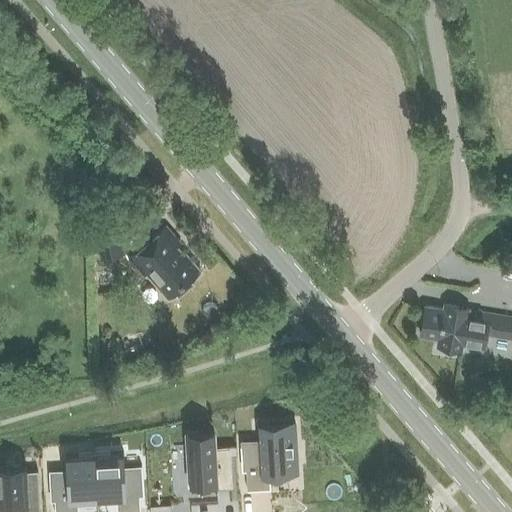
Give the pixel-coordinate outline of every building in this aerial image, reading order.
[(91,224),(100,258),(124,252),(116,218),(91,224)] [(166,226),(129,258),(144,275),(146,273),(169,299),(200,272),(184,252),(182,254),(176,248),(181,244),(166,226)] [(463,348),(464,344),(485,347),(487,333),(511,336),(511,316),(469,309),(470,308),(445,304),(444,308),(426,305),(421,335),(439,338),(438,344),(463,348)] [(258,439),(240,440),(240,446),(245,446),(247,488),(263,487),(263,473),(275,473),(289,472),(298,472),(296,431),(296,421),(258,422),(258,439)] [(214,431),(187,433),(190,487),(217,485),(217,489),(231,488),(229,455),(216,455),(215,455),(214,447),(214,431)] [(122,453),(95,455),(96,473),(97,499),(116,498),(123,497),(124,511),(141,510),(140,498),(140,496),(138,471),(142,470),(141,465),(138,466),(122,467),(122,453)] [(68,470),(48,471),(50,501),(55,501),(55,511),(78,511),(77,500),(97,499),(96,473),(95,455),(67,456),(68,470)] [(0,482),(0,483),(0,504),(4,504),(4,511),(39,510),(37,475),(27,475),(26,465),(0,466),(0,482)]
